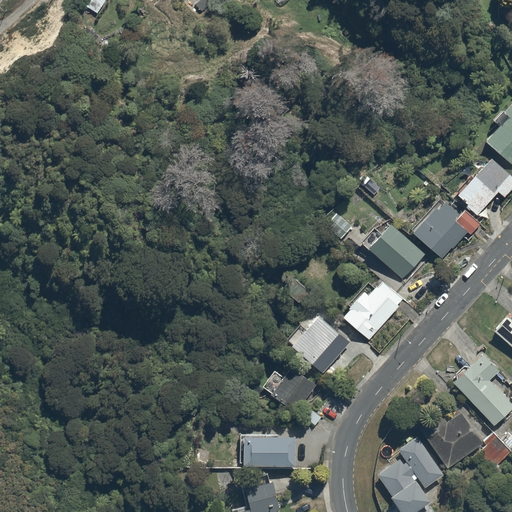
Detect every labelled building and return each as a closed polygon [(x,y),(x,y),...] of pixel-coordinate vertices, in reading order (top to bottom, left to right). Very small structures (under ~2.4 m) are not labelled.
[(219,1),(218,0),(194,0),(192,3),(203,16),(219,1)] [(511,163),(511,93),(497,108),(504,116),(481,139),(508,167),(511,163)] [(502,199),(511,187),(511,177),(487,156),(456,193),(479,213),(496,193),(502,199)] [(442,193),(410,230),(445,259),(477,222),(442,193)] [(334,210),(321,224),(349,249),(358,240),(367,229),(356,219),(350,225),(334,210)] [(367,229),(358,240),(399,277),(423,250),(387,218),(375,232),(369,227),(367,229)] [(359,287),(337,313),(368,338),(401,297),(378,278),(365,293),(359,287)] [(351,341),(321,311),(289,343),(320,373),(351,341)] [(511,317),(511,320),(504,314),(491,330),(511,346),(511,317)] [(499,370),(482,351),(451,379),(494,426),(511,409),(511,399),(491,377),(499,370)] [(280,373),(271,367),(260,384),(296,409),(316,380),(288,361),(280,373)] [(440,414),(419,428),(446,467),(483,442),(460,409),(445,420),(440,414)] [(293,435),(242,433),(241,464),(291,467),(293,435)] [(511,447),(495,433),(478,454),(494,468),(511,447)] [(416,434),(395,447),(400,455),(419,486),(440,473),(416,434)] [(374,471),(387,493),(398,511),(423,511),(432,507),(419,486),(400,455),(374,471)] [(247,504),(228,509),(228,511),(277,511),(269,478),(242,485),(247,504)]
